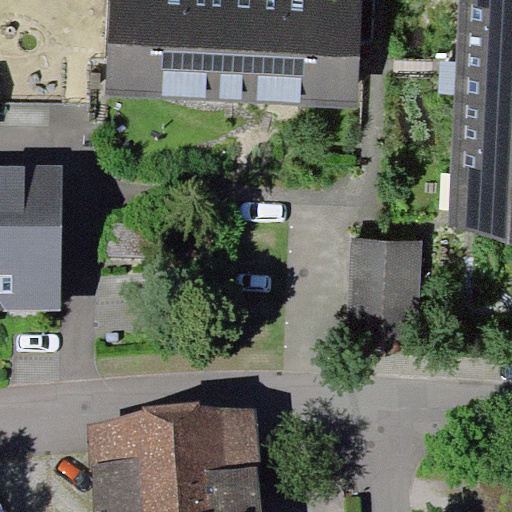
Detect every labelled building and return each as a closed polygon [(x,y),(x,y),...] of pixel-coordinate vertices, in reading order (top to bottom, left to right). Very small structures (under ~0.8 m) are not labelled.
[(110,0),(106,94),(355,108),(360,0),(110,0)] [(511,0),(460,0),(450,232),(511,234),(511,0)] [(0,165),(0,310),(62,311),(63,166),(0,165)] [(422,240),(353,237),(348,337),(418,341),(422,240)] [(263,511),(255,407),(87,421),(93,511),(263,511)]
